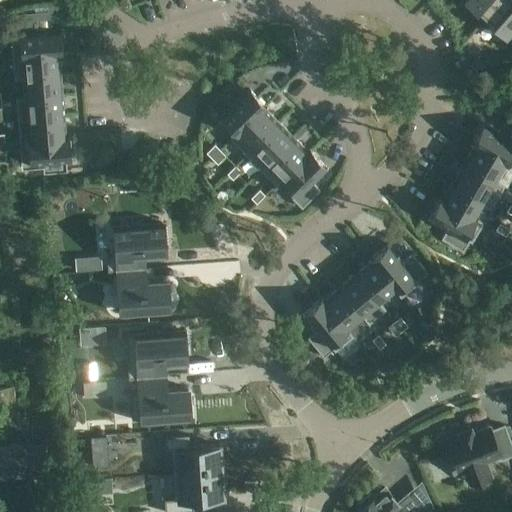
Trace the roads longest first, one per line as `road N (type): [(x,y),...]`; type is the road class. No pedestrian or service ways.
road 1 (residential): [(350,445),(281,385),(262,339),(262,312),(293,247),(358,192)]
road 2 (residential): [(358,192),(404,150),(430,91),(410,29),(374,0)]
road 3 (residential): [(105,10),(153,34),(234,12),(333,0)]
road 4 (residential): [(358,192),(349,111),(318,63),(328,13),(342,0)]
road 5 (residential): [(511,372),(415,402),(350,445)]
road 6 (residential): [(105,10),(125,101),(165,109)]
